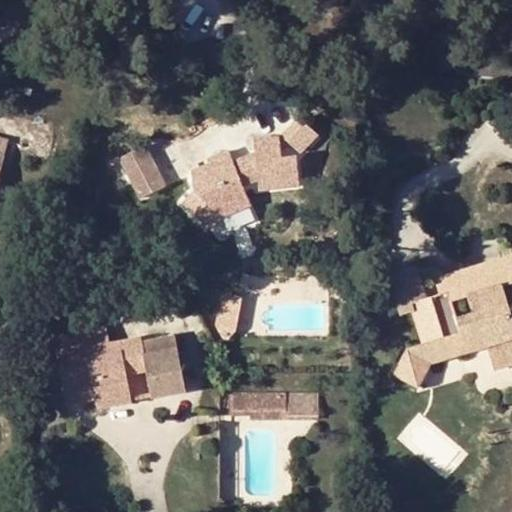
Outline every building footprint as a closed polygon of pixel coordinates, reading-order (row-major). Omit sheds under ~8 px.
[(304,117),(302,116),(301,117),(284,132),(300,152),(319,136),(304,117)] [(149,131),(123,136),(132,182),(158,177),(149,131)] [(252,137),(254,154),(255,162),(231,169),(228,161),(207,169),(205,163),(189,169),(186,194),(176,206),(194,226),(210,215),(221,221),(243,212),(235,188),(252,182),(255,192),(263,191),(262,183),(294,180),(291,155),(277,156),(275,135),(252,137)] [(207,169),(228,161),(225,152),(203,160),(205,163),(207,169)] [(231,169),(255,162),(254,154),(228,161),(231,169)] [(262,183),(263,191),(294,188),(294,180),(262,183)] [(206,228),(213,224),(221,221),(210,215),(194,226),(201,233),(206,228)] [(442,287),(511,265),(509,257),(440,281),(442,287)] [(423,303),(411,268),(382,276),(395,317),(405,314),(418,346),(399,352),(387,377),(413,390),(425,365),(482,349),(489,374),(511,367),(511,317),(510,318),(501,291),(511,287),(511,265),(442,287),(435,289),(438,297),(423,303)] [(214,318),(226,343),(237,329),(243,297),(220,292),(214,318)] [(83,323),(50,326),(58,394),(87,391),(88,401),(122,397),(120,381),(143,378),(145,394),(178,391),(172,337),(142,340),(142,332),(106,337),(107,349),(86,351),(84,339),(83,323)] [(107,349),(106,337),(84,339),(86,351),(107,349)] [(227,394),(211,394),(211,416),(227,416),(227,394)] [(227,394),(227,416),(282,418),(283,394),(227,394)] [(282,418),(311,419),(313,394),(283,394),(282,418)]
